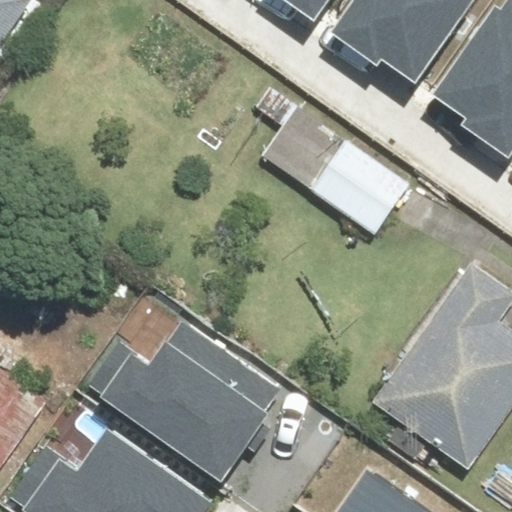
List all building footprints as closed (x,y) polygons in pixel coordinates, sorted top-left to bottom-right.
[(0,0),(0,54),(39,0),(0,0)] [(364,0),(359,7),(400,35),(394,44),(423,65),(467,0),(364,0)] [(511,10),(452,99),(490,125),(495,118),(511,129),(511,10)] [(386,34),(360,12),(325,53),(351,75),(386,34)] [(304,96),(268,145),(378,225),(414,176),(304,96)] [(511,280),(485,261),(385,400),(481,469),(511,425),(511,320),(511,318),(511,280)] [(137,336),(109,378),(234,463),(289,383),(186,314),(160,351),(137,336)] [(0,347),(0,462),(4,465),(58,389),(0,347)] [(72,441),(30,496),(51,511),(216,511),(228,497),(120,417),(92,455),(72,441)] [(426,511),(372,475),(346,511),(426,511)]
